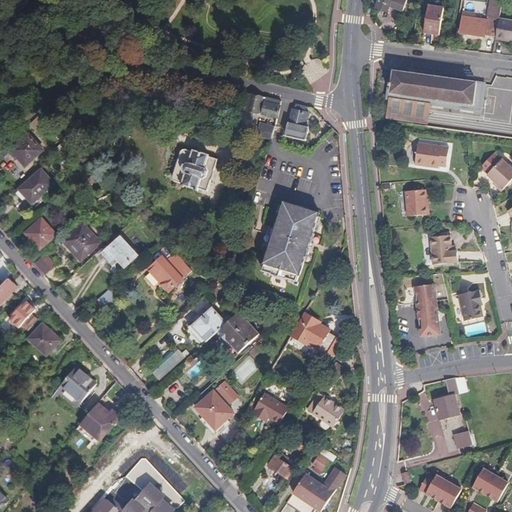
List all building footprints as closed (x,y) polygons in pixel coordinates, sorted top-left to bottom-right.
[(379,5),(378,9),(387,13),(389,8),(391,4),(396,6),(395,10),(402,14),(407,3),(401,1),(401,0),(381,0),(380,2),(379,5)] [(503,0),(493,0),(490,21),(477,19),(478,13),(465,11),(464,16),(461,31),(496,38),(500,18),(503,0)] [(440,35),(444,8),(428,6),(425,32),(440,35)] [(511,20),(500,18),(496,38),(511,40),(511,20)] [(485,83),(395,71),(391,98),(481,111),(485,83)] [(391,98),(393,88),(388,87),(386,101),(389,101),(386,120),(429,126),(431,108),(483,114),(486,84),(485,83),(481,111),(391,98)] [(282,103),(251,95),(248,110),(278,118),(282,103)] [(305,114),(306,109),(297,107),(295,112),(291,111),(286,137),(306,142),(308,129),(305,128),(308,114),(305,114)] [(271,143),(275,129),(260,125),(256,139),(271,143)] [(42,151),(28,135),(11,150),(26,166),(42,151)] [(450,148),(420,143),(416,165),(440,169),(440,166),(448,168),(450,148)] [(209,157),(173,148),(163,184),(200,194),(209,157)] [(511,170),(501,160),(487,175),(496,184),(494,185),(501,191),(511,179),(511,170)] [(54,183),(40,170),(19,189),(32,203),(54,183)] [(431,215),(429,198),(428,198),(427,190),(407,192),(410,217),(431,215)] [(296,205),(285,202),(278,222),(277,222),(271,241),(272,242),(265,263),(266,263),(264,270),(273,273),(272,274),(287,279),(288,278),(297,281),(299,274),(300,275),(307,254),(308,255),(315,235),(313,234),(320,213),(308,209),(308,208),(296,204),(296,205)] [(43,219),(27,234),(41,250),(58,235),(43,219)] [(83,222),(63,240),(81,260),(101,241),(83,222)] [(454,245),(453,235),(432,237),(435,264),(460,262),(458,245),(454,245)] [(121,237),(101,254),(109,262),(115,256),(125,266),(136,255),(121,237)] [(157,261),(162,256),(174,270),(184,261),(163,248),(153,257),(157,261)] [(32,263),(43,275),(55,264),(44,252),(32,263)] [(157,261),(149,269),(169,291),(190,272),(183,263),(175,270),(174,270),(162,256),(157,261)] [(218,283),(225,276),(212,268),(208,274),(218,279),(216,282),(218,283)] [(12,283),(4,291),(0,295),(0,308),(2,311),(21,292),(12,283)] [(437,285),(415,288),(423,338),(444,335),(437,285)] [(118,299),(109,288),(97,299),(107,310),(118,299)] [(481,299),(483,298),(480,290),(461,294),(467,320),(485,315),(482,304),(481,299)] [(229,321),(205,295),(194,306),(203,315),(193,324),(208,340),(221,328),(229,321)] [(459,319),(464,318),(462,304),(456,306),(459,319)] [(18,316),(30,327),(38,318),(40,316),(29,305),(18,316)] [(259,334),(238,312),(229,321),(221,328),(242,350),(259,334)] [(44,324),(38,318),(30,327),(28,329),(33,334),(44,324)] [(314,329),(298,320),(284,345),(300,354),(302,351),(323,364),(333,348),(322,341),(323,338),(313,332),(314,329)] [(66,346),(48,329),(34,344),(52,361),(66,346)] [(261,352),(255,345),(248,351),(255,358),(261,352)] [(345,367),(335,361),(325,376),(335,383),(345,367)] [(100,390),(81,372),(64,390),(84,408),(100,390)] [(456,379),(461,397),(469,395),(464,378),(456,379)] [(456,379),(448,381),(450,400),(437,403),(441,422),(461,417),(456,398),(461,397),(456,379)] [(216,392),(229,406),(238,398),(231,391),(231,390),(225,384),(216,392)] [(234,413),(214,391),(196,407),(216,429),(234,413)] [(346,412),(320,394),(308,410),(334,429),(346,412)] [(264,417),(268,419),(278,426),(288,410),(262,396),(253,410),(255,412),(251,416),(261,422),(264,417)] [(113,418),(102,408),(83,429),(103,446),(124,423),(115,415),(113,418)] [(103,446),(83,429),(80,433),(99,450),(103,446)] [(0,431),(0,437),(7,444),(1,450),(5,454),(15,442),(5,433),(3,435),(0,431)] [(470,432),(457,436),(460,450),(474,446),(470,432)] [(281,452),(278,457),(286,464),(288,461),(292,463),(293,461),(281,452)] [(330,460),(322,454),(318,459),(327,465),(330,460)] [(286,464),(278,457),(270,467),(288,480),(298,465),(293,461),(292,463),(288,461),(286,464)] [(324,509),(348,475),(337,467),(325,485),(308,474),(295,493),(312,504),(314,502),(316,504),(324,509)] [(499,503),(509,485),(484,471),(473,489),(499,503)] [(258,474),(251,484),(256,487),(262,477),(258,474)] [(462,491),(437,477),(434,482),(428,478),(420,491),(427,495),(426,495),(452,509),(462,491)] [(147,484),(134,499),(130,499),(121,510),(121,511),(171,511),(171,507),(162,499),(161,493),(150,483),(147,484)] [(197,497),(209,508),(220,496),(207,485),(197,497)] [(0,493),(0,511),(9,502),(0,493)] [(301,511),(310,511),(316,504),(314,502),(312,504),(295,493),(288,503),(301,511)] [(30,502),(36,508),(41,503),(34,497),(30,502)] [(104,497),(92,511),(117,511),(119,510),(104,497)]
